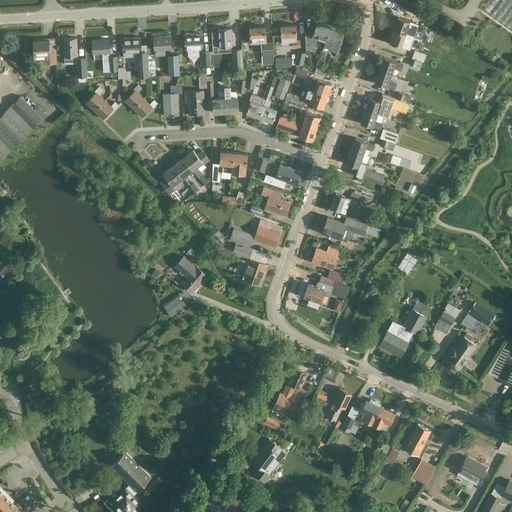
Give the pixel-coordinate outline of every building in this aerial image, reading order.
[(484,9),(511,29),(511,0),(487,0),(489,1),(484,9)] [(398,17),(393,29),(405,33),(414,36),(418,24),(409,21),(410,21),(398,17)] [(306,48),(315,52),(320,38),(326,40),(330,28),(329,28),(329,26),(323,24),(322,25),(317,23),(313,35),(306,33),(306,48)] [(296,24),(281,26),(282,45),(292,44),(292,47),(300,46),(300,40),(297,41),(296,35),(297,35),(296,24)] [(261,42),(263,64),(274,64),(272,42),(269,42),(266,42),(265,27),(250,28),(251,38),(261,37),(261,42)] [(331,50),(337,52),(339,45),(340,45),(344,33),(330,28),(326,40),(324,45),(331,48),(331,50)] [(219,46),(233,45),(231,29),(218,29),(219,46)] [(402,46),(409,48),(410,43),(403,40),(405,33),(393,29),(389,42),(401,46),(402,46)] [(202,34),(185,35),(186,49),(186,48),(187,48),(188,57),(199,56),(199,48),(202,47),(202,48),(202,34)] [(154,36),(154,50),(172,49),(171,35),(154,36)] [(138,60),(138,77),(148,77),(147,45),(141,46),(140,37),(123,38),(124,52),(133,51),(133,60),(138,60)] [(64,56),(64,64),(78,63),(79,80),(87,79),(86,58),(78,58),(77,38),(63,39),(64,56)] [(43,54),(44,65),(56,64),(55,43),(49,44),(48,39),(34,40),(34,54),(43,54)] [(102,53),(103,72),(118,71),(117,56),(109,56),(109,53),(110,53),(109,39),(92,40),(93,54),(102,53)] [(231,49),(232,71),(243,70),(243,62),(243,58),(242,49),(231,49)] [(426,54),(414,50),(412,58),(423,62),(426,54)] [(201,52),(202,67),(210,67),(209,51),(201,52)] [(303,65),(306,54),(298,52),(295,63),(297,64),(303,65)] [(179,56),(168,56),(169,75),(180,75),(179,56)] [(291,67),(291,56),(274,57),(274,68),(291,67)] [(379,70),(391,74),(393,67),(401,70),(403,64),(395,62),(396,61),(384,57),(379,70)] [(297,67),(294,74),(305,77),(307,71),(297,67)] [(326,71),(316,67),(314,73),(324,77),(326,71)] [(246,87),(254,88),(257,72),(248,70),(246,80),(246,87)] [(387,86),(394,89),(396,83),(389,80),(391,74),(379,70),(375,82),(386,86),(387,86)] [(293,75),(290,74),(284,72),(282,78),(281,78),(275,97),(284,100),(293,75)] [(198,74),(199,88),(207,88),(207,82),(207,74),(198,74)] [(312,77),(308,89),(328,96),(332,84),(318,79),(312,77)] [(237,92),(244,93),(246,87),(246,80),(239,79),(237,92)] [(164,93),(165,115),(179,114),(177,93),(182,93),(182,82),(177,82),(177,85),(171,85),(171,93),(164,93)] [(224,84),(226,112),(238,111),(238,97),(237,97),(237,94),(234,91),(231,92),(231,86),(229,86),(229,83),(224,84)] [(125,100),(134,108),(143,98),(137,92),(141,87),(138,84),(134,89),(135,90),(125,100)] [(213,99),(214,113),(226,112),(224,84),(219,84),(219,90),(218,91),(218,98),(213,99)] [(268,94),(271,95),(274,88),(267,85),(265,91),(268,92),(268,94)] [(86,102),(95,110),(105,100),(98,94),(103,90),(99,86),(95,91),(96,92),(86,102)] [(306,101),(324,107),(328,96),(308,89),(304,101),(298,98),(298,97),(287,93),(285,99),(304,106),(306,101)] [(190,103),(190,114),(205,113),(203,90),(185,92),(186,102),(190,103)] [(247,112),(260,117),(266,99),(269,100),(271,95),(268,94),(268,92),(265,91),(262,98),(252,94),(249,101),(250,101),(247,112)] [(399,93),(397,99),(403,101),(405,95),(399,93)] [(369,97),(365,110),(377,114),(387,118),(390,108),(405,113),(409,103),(403,101),(397,99),(384,95),(381,101),(369,97)] [(0,160),(11,150),(43,118),(43,117),(46,114),(37,105),(34,109),(21,96),(0,116),(0,160)] [(134,108),(142,117),(152,107),(153,107),(157,103),(154,99),(150,104),(143,98),(134,108)] [(260,117),(273,121),(277,109),(269,106),(271,101),(269,100),(266,99),(260,117)] [(95,110),(104,119),(113,109),(114,109),(118,105),(115,102),(111,106),(105,100),(95,110)] [(373,126),(380,129),(382,123),(375,120),(377,114),(365,110),(360,122),(373,127),(373,126)] [(276,127),(312,140),(320,117),(307,112),(303,123),(280,115),(276,127)] [(389,140),(395,143),(398,134),(383,128),(380,137),(383,139),(389,141),(389,140)] [(351,150),(363,154),(365,147),(372,150),(374,144),(367,142),(355,137),(351,150)] [(389,141),(383,139),(381,145),(386,147),(386,149),(393,152),(395,145),(388,142),(389,141)] [(197,174),(196,175),(199,178),(203,175),(201,172),(201,171),(197,166),(203,162),(204,164),(210,159),(202,149),(196,153),(193,150),(184,157),(193,169),(197,174)] [(212,182),(220,182),(221,171),(225,172),(225,171),(232,172),(234,152),(221,150),(219,163),(220,163),(220,164),(212,163),(212,182)] [(363,154),(351,150),(346,163),(356,166),(357,166),(354,174),(380,184),(384,175),(366,168),(367,164),(369,157),(363,154)] [(232,172),(245,174),(246,166),(248,153),(234,152),(232,172)] [(264,171),(268,159),(258,155),(254,168),(264,171)] [(183,177),(187,182),(192,179),(188,174),(193,169),(184,157),(174,165),(183,177)] [(159,182),(170,194),(177,189),(174,185),(183,177),(174,165),(163,173),(166,176),(159,182)] [(263,181),(284,189),(284,187),(286,182),(296,185),(301,172),(280,165),(276,178),(265,174),(263,181)] [(210,181),(210,179),(209,177),(206,179),(203,175),(199,178),(204,185),(210,181)] [(265,208),(286,215),(290,202),(280,198),(282,192),(263,186),(261,194),(269,197),(265,208)] [(341,211),(345,212),(348,205),(355,207),(357,201),(359,202),(359,203),(369,207),(374,194),(356,187),(354,193),(351,193),(349,198),(346,197),(346,196),(336,193),(331,207),(341,211)] [(229,204),(235,205),(235,204),(240,204),(243,198),(245,193),(238,191),(236,197),(230,196),(229,204)] [(229,204),(230,196),(222,196),(222,203),(229,204)] [(264,210),(252,205),(251,205),(249,212),(261,217),(264,210)] [(322,231),(341,238),(344,229),(355,232),(355,233),(364,236),(367,224),(359,221),(346,217),(344,222),(327,216),(322,231)] [(280,232),(269,228),(271,223),(261,220),(254,238),(275,245),(280,232)] [(236,242),(249,247),(254,235),(233,227),(232,231),(228,230),(226,237),(230,239),(229,240),(236,242)] [(236,242),(232,252),(249,259),(253,248),(249,247),(236,242)] [(339,250),(336,249),(329,246),(327,251),(316,248),(312,261),(332,268),(339,250)] [(182,283),(192,292),(207,275),(196,266),(196,267),(184,256),(175,266),(187,276),(182,283)] [(0,264),(0,274),(1,276),(13,264),(7,257),(0,264)] [(261,285),(269,265),(250,258),(249,261),(242,278),(261,285)] [(327,277),(342,283),(345,275),(330,269),(327,277)] [(341,298),(346,284),(342,283),(327,277),(321,275),(317,287),(308,284),(304,296),(310,298),(308,303),(319,307),(321,302),(323,296),(327,297),(329,292),(327,291),(329,286),(332,287),(330,293),(341,298)] [(475,302),(469,311),(472,313),(473,311),(483,318),(488,312),(475,302)] [(451,325),(459,310),(447,303),(439,319),(451,325)] [(412,308),(403,326),(414,332),(417,334),(427,316),(412,308)] [(388,329),(379,345),(401,356),(409,340),(414,332),(403,326),(392,321),(388,329)] [(455,342),(457,344),(446,360),(459,369),(463,363),(465,364),(469,359),(467,358),(470,353),(473,355),(478,347),(476,346),(476,345),(471,341),(473,338),(467,333),(465,336),(463,335),(462,337),(460,335),(455,342)] [(501,349),(494,360),(503,364),(508,352),(501,349)] [(511,359),(510,358),(501,378),(511,383),(511,359)] [(271,409),(289,417),(297,400),(290,396),(295,385),(300,388),(307,373),(295,367),(288,382),(287,382),(282,393),(279,391),(271,409)] [(330,408),(326,417),(336,422),(340,413),(342,407),(345,408),(352,393),(340,388),(333,403),(335,404),(333,409),(330,408)] [(317,397),(325,400),(327,395),(318,391),(317,397)] [(380,407),(382,404),(374,400),(373,403),(366,400),(364,404),(361,403),(355,415),(372,423),(380,407)] [(372,423),(386,430),(389,423),(390,424),(395,413),(380,407),(372,423)] [(341,428),(349,432),(355,419),(347,415),(341,428)] [(279,424),(266,417),(262,425),(275,431),(279,424)] [(402,447),(419,456),(425,445),(423,444),(430,431),(417,424),(410,437),(408,436),(402,447)] [(375,452),(386,457),(393,444),(381,438),(377,446),(378,446),(375,452)] [(253,474),(264,482),(287,453),(268,439),(264,444),(266,446),(253,463),(258,466),(253,474)] [(392,447),(384,462),(391,466),(399,451),(392,447)] [(112,502),(122,511),(132,511),(141,504),(133,495),(151,477),(125,451),(112,465),(130,484),(112,502)] [(457,474),(476,485),(486,468),(466,457),(457,474)] [(426,485),(436,466),(421,458),(411,477),(426,485)] [(217,495),(237,511),(239,511),(246,504),(242,500),(248,493),(231,479),(217,495)] [(511,500),(511,481),(509,480),(502,495),(511,500)] [(0,511),(13,511),(17,508),(0,489),(0,511)] [(293,489),(280,492),(282,501),(295,498),(293,489)] [(481,510),(485,511),(500,511),(504,505),(499,503),(501,499),(490,493),(481,510)] [(190,511),(203,511),(210,505),(202,498),(190,511)]
